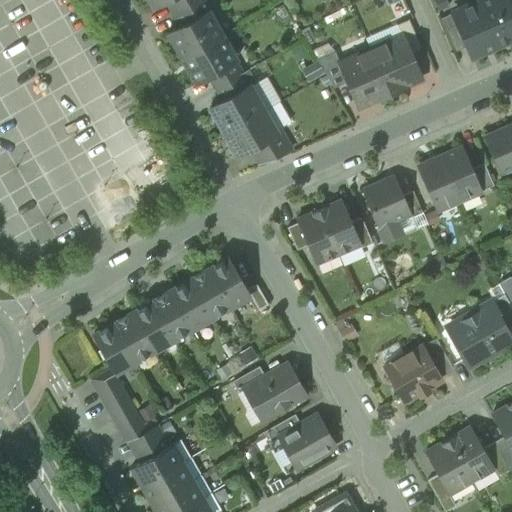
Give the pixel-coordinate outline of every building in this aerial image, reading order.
[(149,0),(154,8),(167,0),(149,0)] [(167,0),(175,13),(183,9),(177,0),(167,0)] [(213,10),(207,0),(197,0),(183,9),(175,13),(173,14),(181,27),(208,11),(209,13),(213,10)] [(177,0),(183,9),(197,0),(177,0)] [(483,0),(478,2),(497,46),(511,39),(511,11),(507,0),(483,0)] [(471,58),(497,46),(478,2),(452,14),(467,47),(471,58)] [(169,34),(183,58),(222,36),(209,13),(208,11),(181,27),(169,34)] [(441,18),(456,51),(467,47),(452,14),(441,18)] [(403,36),(411,54),(422,50),(409,20),(397,25),(401,36),(403,36)] [(236,61),(222,36),(183,58),(197,83),(209,76),(235,61),(236,61)] [(401,36),(371,50),(390,94),(422,80),(411,54),(403,36),(401,36)] [(358,108),(390,94),(371,50),(340,63),(339,64),(347,82),(358,108)] [(317,60),(333,88),(347,82),(339,64),(340,63),(335,52),(317,60)] [(209,76),(216,88),(242,73),(235,61),(209,76)] [(247,70),(242,73),(216,88),(223,100),(249,86),(249,87),(255,84),(247,70)] [(249,87),(263,111),(280,101),(266,77),(255,84),(249,87)] [(211,107),(225,132),(263,111),(249,87),(249,86),(223,100),(211,107)] [(293,123),(280,101),(263,111),(276,133),(280,131),(293,123)] [(276,133),(263,111),(225,132),(238,155),(250,148),(276,133)] [(511,124),(485,137),(501,173),(511,168),(511,124)] [(250,148),(259,164),(291,150),(280,131),(276,133),(250,148)] [(462,147),(439,157),(459,201),(481,191),(471,169),(462,147)] [(437,210),(459,201),(439,157),(417,166),(437,210)] [(471,169),(481,191),(494,186),(484,163),(471,169)] [(362,191),(378,227),(395,220),(409,214),(410,214),(402,196),(394,177),(362,191)] [(409,214),(411,218),(423,213),(413,191),(402,196),(410,214),(409,214)] [(341,201),(319,210),(338,254),(360,244),(350,222),(341,201)] [(316,264),(338,254),(319,210),(297,220),(298,223),(308,245),(316,264)] [(360,244),(362,248),(372,243),(361,218),(350,222),(360,244)] [(401,234),(395,220),(378,227),(384,241),(401,234)] [(287,228),(297,250),(308,245),(298,223),(287,228)] [(228,257),(208,269),(230,307),(250,295),(247,290),(228,257)] [(208,269),(189,280),(211,318),(230,307),(208,269)] [(504,294),(511,307),(511,280),(510,277),(498,284),(504,294)] [(189,280),(170,290),(192,329),(211,318),(189,280)] [(250,295),(258,310),(268,305),(256,285),(247,290),(250,295)] [(170,290),(151,301),(173,340),(192,329),(170,290)] [(497,316),(508,334),(511,331),(511,307),(504,294),(489,303),(490,304),(492,303),(499,315),(497,316)] [(151,301),(132,312),(154,351),(173,340),(151,301)] [(447,328),(469,365),(490,353),(492,357),(502,351),(500,347),(511,341),(508,334),(497,316),(499,315),(492,303),(490,304),(447,328)] [(132,312),(113,323),(134,362),(154,351),(132,312)] [(115,373),(134,362),(113,323),(93,335),(111,368),(115,373)] [(422,346),(439,377),(453,369),(435,338),(422,346)] [(397,388),(405,402),(441,381),(439,377),(422,346),(385,367),(393,381),(391,387),(397,388)] [(244,390),(254,408),(260,408),(265,417),(305,395),(287,364),(265,377),(244,389),(244,390)] [(232,382),(239,393),(244,390),(244,389),(265,377),(259,366),(232,382)] [(91,380),(97,390),(118,378),(115,373),(111,368),(91,380)] [(97,390),(103,400),(123,388),(118,378),(97,390)] [(103,400),(109,411),(129,399),(123,388),(103,400)] [(109,411),(115,421),(135,409),(129,399),(109,411)] [(511,451),(511,402),(491,414),(504,437),(511,451)] [(261,420),(265,417),(260,408),(254,408),(261,420)] [(115,421),(120,432),(141,420),(135,409),(115,421)] [(265,431),(271,442),(279,437),(301,425),(295,414),(265,431)] [(279,437),(297,468),(334,447),(317,416),(301,425),(279,437)] [(147,430),(141,420),(120,432),(126,442),(135,437),(147,430)] [(135,437),(141,448),(163,435),(157,424),(147,430),(135,437)] [(470,426),(448,439),(471,481),(494,468),(483,449),(470,426)] [(170,445),(163,435),(141,448),(147,458),(170,445)] [(126,442),(132,452),(141,448),(135,437),(126,442)] [(511,451),(504,437),(493,443),(509,470),(511,468),(511,451)] [(180,439),(171,444),(182,462),(190,457),(180,439)] [(449,494),(471,481),(448,439),(425,452),(438,474),(449,494)] [(499,476),(509,471),(493,443),(483,449),(494,468),(499,476)] [(142,485),(182,462),(171,444),(170,445),(147,458),(139,463),(131,467),(142,485)] [(147,458),(141,448),(132,452),(139,463),(147,458)] [(190,457),(182,462),(202,498),(211,493),(190,457)] [(156,511),(177,511),(202,498),(182,462),(142,485),(156,511)] [(427,480),(445,511),(456,506),(449,494),(438,474),(427,480)] [(211,493),(202,498),(210,511),(219,511),(221,511),(211,493)] [(313,511),(341,511),(347,509),(340,498),(346,495),(345,494),(313,511)] [(355,511),(346,495),(340,498),(347,509),(348,511),(355,511)] [(210,511),(202,498),(177,511),(210,511)]
